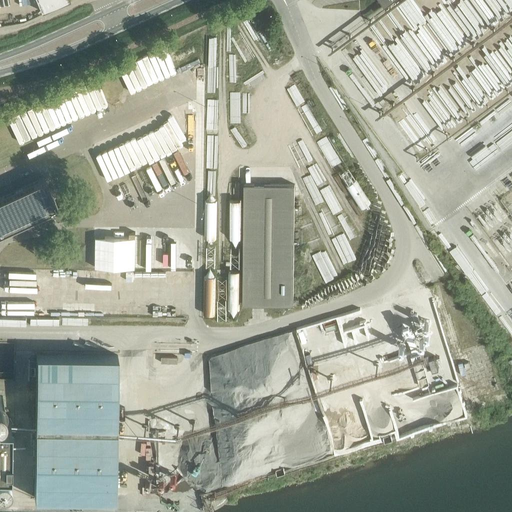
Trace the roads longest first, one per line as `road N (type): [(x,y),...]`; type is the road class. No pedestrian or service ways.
road 1 (unknown): [(458,169),(370,41),(351,24),(287,6),(301,0)]
road 2 (unknown): [(287,6),(421,197)]
road 3 (unknown): [(458,169),(421,197),(511,323)]
road 4 (tertiary): [(0,71),(184,0)]
road 5 (unknown): [(0,504),(148,502)]
road 6 (tertiary): [(134,0),(0,58)]
